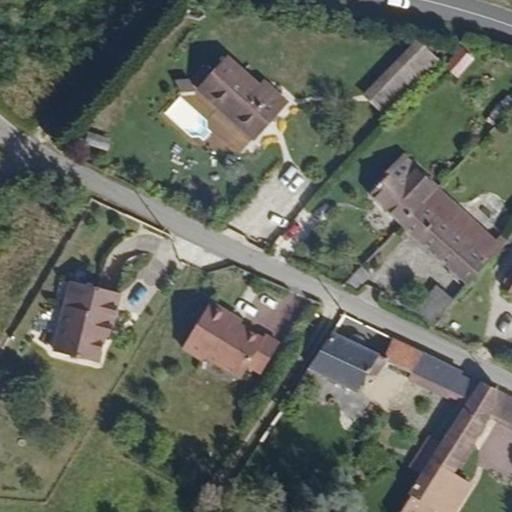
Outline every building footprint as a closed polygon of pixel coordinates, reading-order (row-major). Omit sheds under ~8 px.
[(394,95),(446,40),(431,25),(379,79),(394,95)] [(246,131),(284,94),(263,73),(257,80),(224,49),(192,80),(246,131)] [(459,78),(474,64),(461,50),(446,65),(459,78)] [(394,95),(379,79),(368,90),(383,106),(394,95)] [(198,136),(208,119),(180,103),(170,121),(198,136)] [(427,196),(399,169),(387,180),(416,208),(427,196)] [(387,180),(382,175),(363,195),(397,228),(416,208),(387,180)] [(452,205),(435,188),(427,196),(416,208),(433,224),(452,205)] [(397,228),(363,195),(351,206),(386,240),(397,228)] [(462,250),(479,230),(452,205),(433,224),(462,250)] [(433,224),(416,208),(397,228),(460,286),(494,249),(497,247),(479,230),(462,250),(433,224)] [(511,247),(511,242),(506,237),(497,247),(494,249),(503,257),(511,247)] [(98,362),(117,293),(74,282),(55,351),(98,362)] [(436,286),(417,312),(434,325),(454,298),(436,286)] [(245,377),(264,344),(248,335),(241,337),(212,320),(212,314),(191,304),(165,354),(189,368),(195,364),(229,383),(235,372),(245,377)] [(351,399),(374,362),(322,333),(300,368),(351,399)] [(396,378),(409,358),(384,346),(377,359),(386,366),(382,373),(386,377),(375,396),(382,400),(396,378)] [(457,411),(472,386),(409,358),(396,378),(457,411)] [(451,511),(464,490),(452,482),(487,423),(511,434),(511,433),(511,406),(472,386),(457,411),(394,511),(451,511)] [(363,422),(371,404),(359,398),(350,416),(363,422)]
